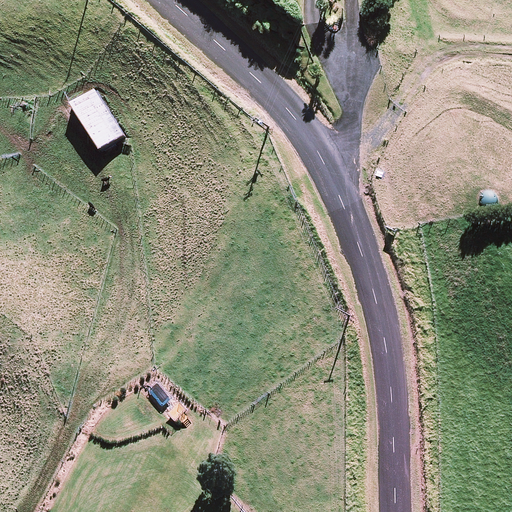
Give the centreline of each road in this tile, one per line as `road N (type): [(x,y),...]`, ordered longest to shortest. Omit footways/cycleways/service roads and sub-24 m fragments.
road 1 (unclassified): [(169,0),(290,113),(339,196),(384,340),(392,511)]
road 2 (track): [(348,157),(440,55),(511,52)]
